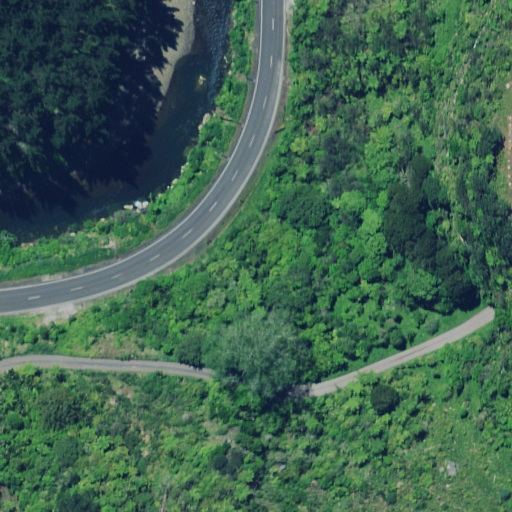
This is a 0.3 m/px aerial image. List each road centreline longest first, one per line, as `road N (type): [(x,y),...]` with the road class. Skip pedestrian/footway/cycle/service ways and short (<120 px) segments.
road 1 (track): [(511,319),(485,319),(314,389),(209,365),(100,373),(18,357),(0,364)]
road 2 (trunk): [(276,0),(273,77),(260,126),(214,206),(135,269),(82,289),(0,302)]
